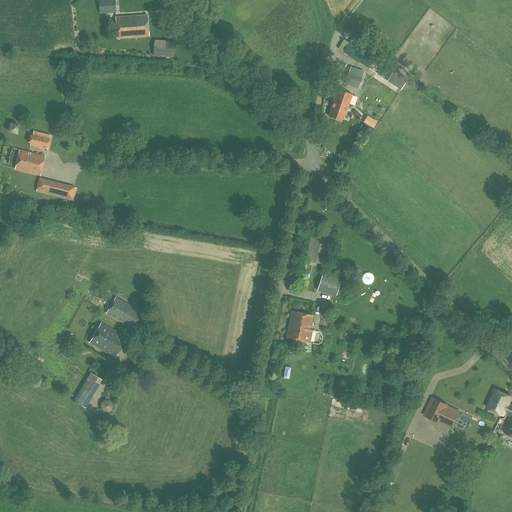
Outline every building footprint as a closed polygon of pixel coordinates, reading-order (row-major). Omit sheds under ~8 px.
[(99,0),(100,13),(115,13),(114,0),(99,0)] [(117,38),(149,36),(147,15),(116,17),(117,38)] [(369,68),(378,53),(352,37),(343,52),(369,68)] [(175,57),(176,41),(154,40),(153,56),(175,57)] [(358,89),(363,77),(364,71),(351,66),(349,72),(345,84),(358,89)] [(401,90),(408,79),(394,70),(387,81),(401,90)] [(346,113),(349,103),(352,95),(337,89),(330,108),(331,108),(329,116),(342,121),(345,113),(346,113)] [(364,120),(375,126),(379,119),(368,113),(364,120)] [(47,149),(50,138),(33,134),(30,145),(47,149)] [(40,176),(45,156),(19,150),(15,169),(40,176)] [(75,187),(46,179),(43,193),(73,201),(77,188),(75,187)] [(315,262),(321,236),(311,234),(305,260),(315,262)] [(335,297),(340,281),(323,275),(318,291),(335,297)] [(131,330),(141,314),(115,299),(106,315),(131,330)] [(309,343),(312,330),(310,330),(313,316),(292,311),(286,338),(309,343)] [(115,358),(127,338),(101,323),(89,342),(115,358)] [(96,373),(79,399),(87,404),(104,378),(96,373)] [(511,405),(509,404),(511,397),(496,390),(488,408),(503,415),(504,413),(511,416),(504,432),(511,436),(511,405)] [(435,399),(427,416),(440,422),(440,421),(452,427),(458,414),(446,408),(447,405),(435,399)] [(397,463),(390,480),(398,483),(405,467),(397,463)]
